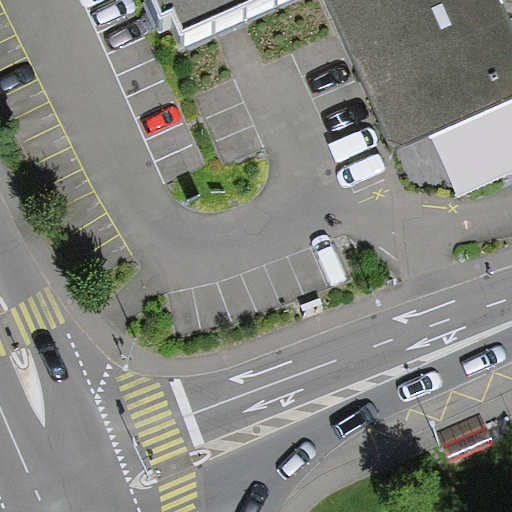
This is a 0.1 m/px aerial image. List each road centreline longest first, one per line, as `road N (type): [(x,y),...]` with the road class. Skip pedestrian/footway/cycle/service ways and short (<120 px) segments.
road 1 (secondary): [(296,403),(62,497)]
road 2 (secondary): [(511,316),(296,403)]
road 3 (primary): [(0,331),(62,497)]
road 4 (primary): [(235,511),(296,403)]
